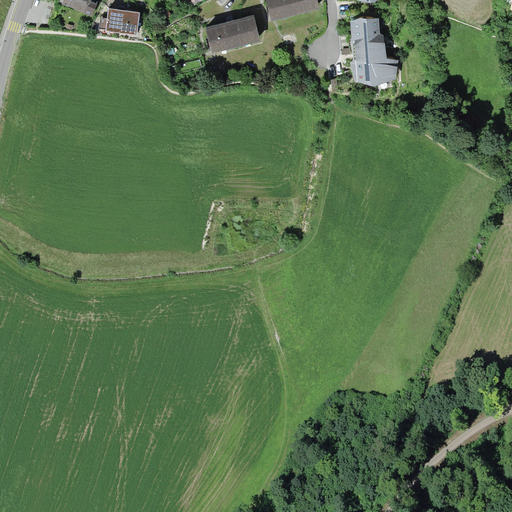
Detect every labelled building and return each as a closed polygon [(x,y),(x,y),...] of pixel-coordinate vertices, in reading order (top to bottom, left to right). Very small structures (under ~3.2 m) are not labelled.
[(87,0),(63,0),(62,2),(90,14),(94,4),(87,1),(87,0)] [(266,0),(271,16),(317,4),(316,0),(266,0)] [(138,10),(108,6),(107,17),(105,28),(135,32),(138,10)] [(168,8),(159,12),(163,19),(171,15),(168,8)] [(233,21),(232,20),(230,21),(226,22),(206,27),(211,49),(258,37),(252,15),(233,21)] [(361,15),(352,18),(354,54),(354,57),(352,60),(353,66),(356,76),(373,81),(377,78),(380,77),(394,76),(397,57),(384,55),(383,34),(378,32),(378,28),(378,16),(361,15)]
